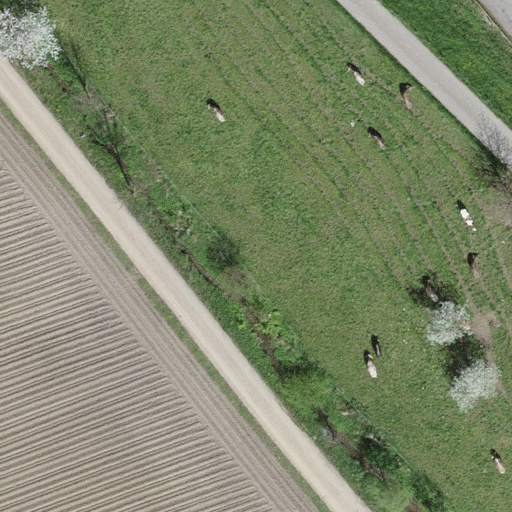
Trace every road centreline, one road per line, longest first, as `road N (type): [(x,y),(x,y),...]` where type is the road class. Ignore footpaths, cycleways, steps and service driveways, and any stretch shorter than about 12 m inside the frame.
road 1 (track): [(0,82),(352,511)]
road 2 (residential): [(511,149),(358,0)]
